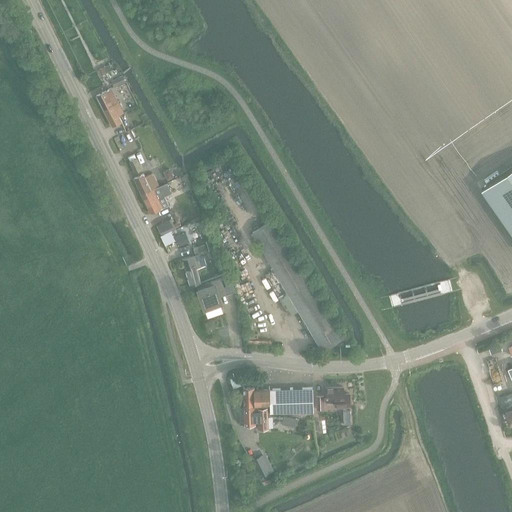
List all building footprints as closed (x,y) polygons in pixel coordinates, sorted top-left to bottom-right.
[(104,67),(98,70),(101,76),(106,73),(104,67)] [(113,87),(124,81),(121,76),(110,81),(113,87)] [(96,96),(103,110),(112,126),(121,122),(118,116),(124,113),(114,94),(113,94),(110,88),(96,96)] [(134,172),(142,169),(136,158),(129,162),(134,172)] [(511,166),(482,187),(511,230),(511,166)] [(166,171),(164,174),(167,180),(173,178),(169,169),(166,171)] [(143,174),(134,179),(141,194),(159,187),(152,173),(145,177),(143,174)] [(159,187),(141,194),(151,214),(160,209),(169,205),(164,196),(171,193),(167,183),(159,187)] [(171,218),(156,225),(161,235),(175,228),(171,218)] [(201,220),(190,224),(195,236),(205,232),(201,220)] [(252,233),(286,290),(278,295),(289,315),(298,310),(321,350),(342,338),(310,282),(273,220),(252,233)] [(184,233),(175,237),(179,246),(188,242),(184,233)] [(206,241),(209,251),(215,249),(212,239),(206,241)] [(201,253),(206,251),(204,245),(193,248),(195,254),(182,259),(190,286),(200,282),(196,269),(205,266),(201,253)] [(223,274),(222,274),(227,286),(223,287),(225,293),(226,295),(237,291),(235,288),(230,271),(227,272),(223,274)] [(206,287),(197,290),(204,309),(207,318),(222,312),(219,304),(221,303),(218,295),(225,293),(223,287),(220,278),(210,281),(205,283),(206,287)] [(215,319),(206,320),(207,329),(217,327),(215,319)] [(499,342),(488,346),(490,352),(501,347),(499,342)] [(233,388),(245,383),(241,374),(229,378),(233,388)] [(242,388),(243,407),(255,406),(262,406),(270,405),(269,389),(254,390),(254,387),(242,388)] [(326,387),(326,401),(335,401),(335,406),(350,405),(349,393),(343,394),(343,387),(326,387)] [(270,405),(270,413),(313,411),(312,388),(269,389),(270,405)] [(256,425),(256,421),(257,421),(257,425),(258,429),(268,429),(268,407),(263,408),(255,408),(255,406),(243,407),(244,425),(256,425)] [(283,424),(296,425),(297,416),(284,415),(283,424)] [(262,455),(251,460),(260,476),(270,471),(262,455)]
